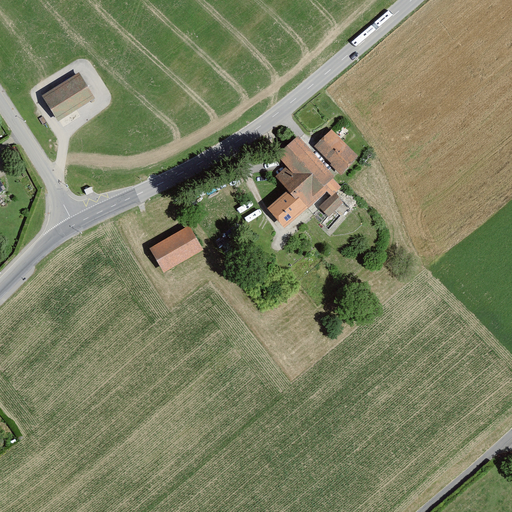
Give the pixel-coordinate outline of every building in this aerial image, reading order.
[(42,97),(57,123),(95,101),(80,74),(42,97)] [(314,149),(339,176),(357,159),(332,132),(314,149)] [(321,189),(332,179),(298,139),(276,158),(286,170),(273,181),(283,193),(266,208),(284,229),(326,194),(321,189)] [(333,195),(319,209),(328,218),(342,205),(333,195)] [(149,252),(164,276),(202,252),(187,228),(149,252)]
